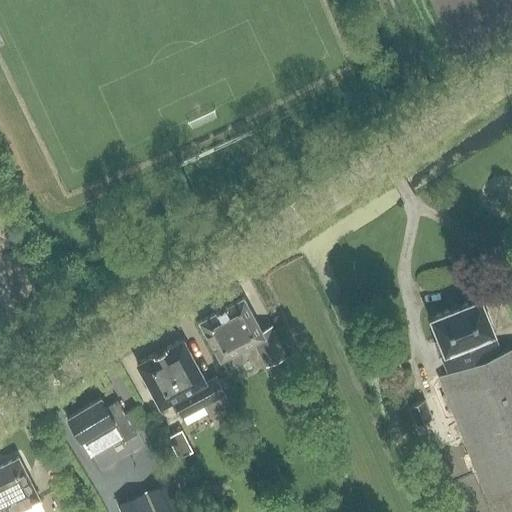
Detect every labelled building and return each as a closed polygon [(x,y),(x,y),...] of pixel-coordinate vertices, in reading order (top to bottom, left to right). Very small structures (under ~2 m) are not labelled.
[(268,366),(288,356),(272,324),(261,330),(244,297),(200,319),(220,359),(256,341),(268,366)] [(451,420),(491,511),(511,511),(511,325),(495,333),(480,298),(431,319),(440,340),(434,343),(440,356),(432,358),(458,418),(451,420)] [(211,416),(233,405),(217,374),(206,380),(183,337),(137,361),(160,405),(173,399),(182,416),(205,404),(211,416)] [(100,399),(68,418),(81,439),(90,456),(122,438),(124,440),(136,433),(125,413),(117,399),(104,407),(100,399)] [(181,430),(167,438),(179,459),(193,451),(181,430)] [(0,477),(16,510),(40,498),(19,456),(0,465),(0,477)] [(264,476),(252,482),(258,495),(271,489),(264,476)] [(0,511),(11,511),(16,510),(0,477),(0,511)] [(122,511),(188,511),(174,479),(119,503),(122,511)] [(79,511),(64,483),(50,490),(61,511),(79,511)]
